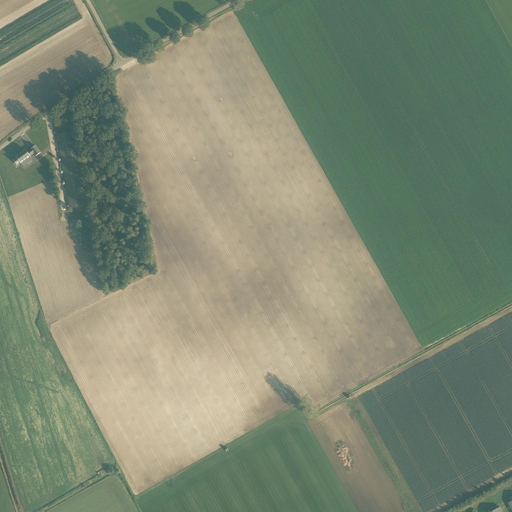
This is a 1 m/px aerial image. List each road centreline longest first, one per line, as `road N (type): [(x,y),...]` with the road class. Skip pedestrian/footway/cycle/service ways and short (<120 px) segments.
road 1 (unclassified): [(0,152),(123,66)]
road 2 (unclassified): [(123,66),(236,0)]
